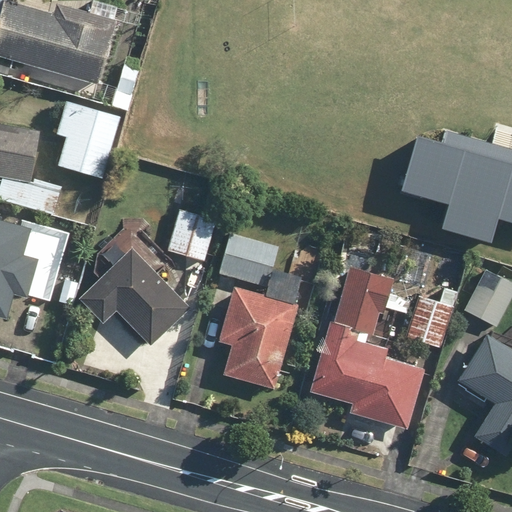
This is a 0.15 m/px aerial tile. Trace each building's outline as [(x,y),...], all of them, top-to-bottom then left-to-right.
[(10,0),(0,0),(0,58),(99,85),(120,8),(99,2),(96,12),(81,8),(82,5),(62,0),(56,0),(53,13),(10,2),(10,0)] [(124,115),(70,99),(60,133),(68,135),(60,164),(106,177),(124,115)] [(46,127),(0,117),(0,175),(2,176),(0,183),(0,203),(57,215),(63,187),(34,181),(46,127)] [(496,208),(511,212),(511,148),(422,125),(405,187),(448,198),(442,221),(489,233),(496,208)] [(208,259),(218,219),(207,216),(213,191),(195,186),(189,210),(178,207),(168,249),(208,259)] [(37,226),(0,214),(0,312),(13,316),(20,291),(33,295),(44,256),(29,252),(37,226)] [(278,244),(232,233),(223,271),(269,282),(278,244)] [(194,306),(135,245),(82,297),(107,322),(120,309),(154,345),(194,306)] [(352,262),(314,391),(354,403),(352,411),(409,428),(428,364),(393,354),(395,346),(371,339),(379,312),(386,314),(397,275),(352,262)] [(271,291),(236,283),(223,343),(236,346),(229,375),(281,386),(307,272),(277,265),(271,291)] [(511,301),(511,280),(488,268),(467,309),(499,326),(511,301)] [(82,279),(58,273),(48,311),(72,317),(82,279)] [(455,304),(428,297),(418,337),(445,344),(455,304)] [(511,346),(494,336),(467,382),(499,401),(479,436),(511,454),(511,346)]
